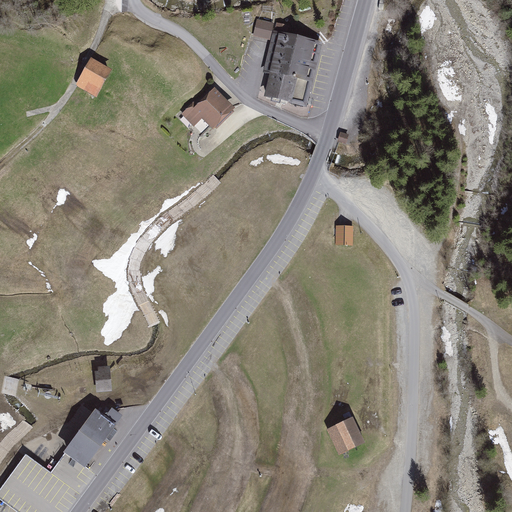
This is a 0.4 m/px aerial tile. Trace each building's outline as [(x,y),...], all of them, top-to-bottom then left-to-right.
[(272,25),(257,21),(252,37),(268,41),(272,25)] [(301,105),(315,41),(272,31),(258,95),(301,105)] [(78,87),(99,99),(114,72),(93,61),(78,87)] [(206,122),(218,134),(239,114),(220,93),(202,110),(198,105),(186,117),(198,130),(206,122)] [(345,143),(348,135),(341,133),(338,141),(345,143)] [(348,227),(338,227),(337,244),(355,245),(355,240),(356,227),(348,227)] [(97,391),(111,391),(111,380),(110,368),(96,368),(97,381),(97,391)] [(110,435),(123,417),(112,410),(106,418),(96,411),(64,455),(75,462),(85,470),(110,435)] [(354,417),(329,431),(343,458),(368,444),(354,417)]
